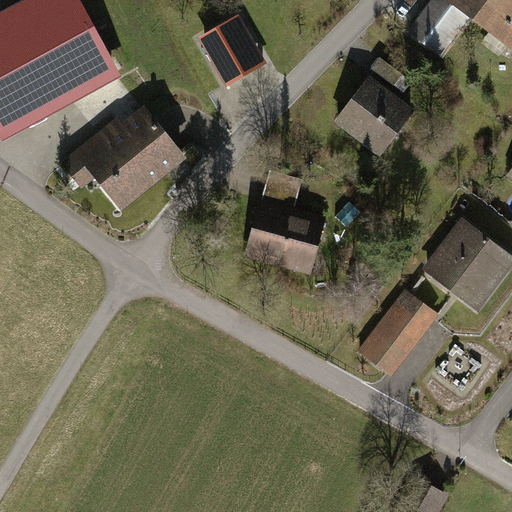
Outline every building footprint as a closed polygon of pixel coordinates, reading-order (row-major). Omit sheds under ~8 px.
[(0,145),(115,83),(70,0),(29,0),(0,16),(0,145)] [(511,0),(442,0),(511,51),(511,0)] [(240,22),(203,43),(228,87),(265,66),(240,22)] [(411,115),(368,80),(333,124),(376,158),(411,115)] [(185,164),(142,105),(59,166),(80,194),(93,185),(115,215),(185,164)] [(324,220),(259,202),(243,258),(308,276),(324,220)] [(511,268),(511,260),(460,221),(420,274),(476,316),(511,268)] [(439,319),(405,293),(358,355),(392,381),(439,319)] [(437,511),(446,498),(418,481),(399,511),(437,511)]
